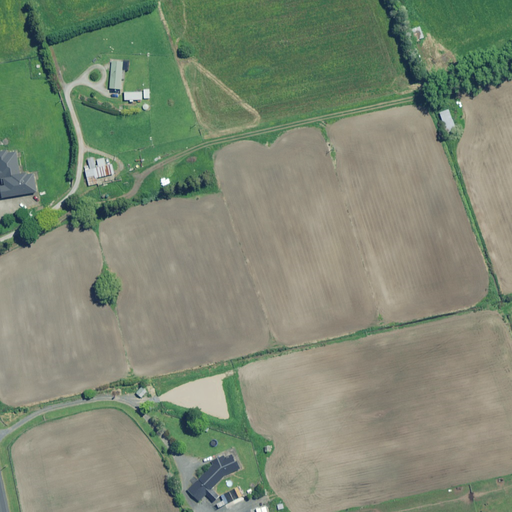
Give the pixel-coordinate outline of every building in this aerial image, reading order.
[(109,72),(111,72),(109,88),(120,89),(121,79),(124,80),(125,71),(122,70),(122,62),(123,60),(110,59),(109,72)] [(141,100),(141,93),(125,92),(124,100),(129,100),(129,102),(133,103),(133,100),(141,100)] [(7,153),(7,150),(0,151),(0,178),(1,179),(2,186),(0,186),(0,187),(2,198),(37,193),(33,173),(27,175),(26,172),(20,174),(16,151),(7,153)] [(95,160),(94,158),(87,159),(89,166),(84,167),(89,186),(98,184),(96,178),(114,174),(112,164),(106,165),(104,158),(95,160)] [(146,392),(141,387),(135,393),(140,398),(146,392)] [(213,502),(219,496),(212,490),(226,476),(238,470),(230,453),(211,462),(213,465),(188,491),(199,502),(206,495),(213,502)] [(221,499),(222,501),(225,507),(240,500),(235,489),(220,496),(221,499)]
